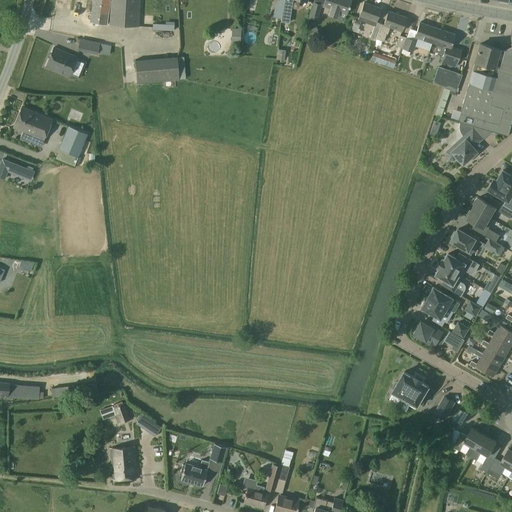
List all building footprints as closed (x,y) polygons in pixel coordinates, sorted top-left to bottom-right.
[(106,24),(138,27),(139,0),(93,0),(90,23),(106,25),(106,24)] [(276,0),(272,16),(281,19),(283,11),(284,2),(284,0),(278,0),(276,0)] [(289,24),(293,0),(284,0),(281,22),(289,24)] [(346,14),(350,0),(324,0),(322,6),(330,9),(328,15),(336,17),(338,12),(346,14)] [(309,15),(319,17),(322,4),(313,2),(309,15)] [(376,22),(380,9),(364,3),(363,2),(359,16),(357,20),(362,22),(364,18),(376,22)] [(401,32),(406,18),(388,11),(384,25),(381,24),(379,30),(376,39),(384,42),(386,35),(387,36),(390,28),(401,32)] [(174,31),(174,22),(166,21),(166,31),(174,31)] [(432,44),(437,29),(419,23),(414,38),(432,44)] [(246,26),(246,39),(256,39),(256,26),(246,26)] [(376,39),(379,30),(374,28),(370,40),(375,41),(376,39)] [(441,62),(455,67),(460,53),(450,49),(455,35),(437,29),(432,44),(436,45),(434,52),(443,55),(441,62)] [(232,31),(231,44),(240,44),(241,32),(232,31)] [(402,48),(406,37),(400,35),(396,46),(402,48)] [(402,48),(413,53),(417,42),(406,37),(402,48)] [(102,43),(102,42),(82,40),(81,50),(101,52),(102,43)] [(458,122),(508,136),(511,121),(511,47),(509,49),(505,51),(504,51),(501,64),(496,62),(499,50),(480,44),(466,92),(458,122)] [(276,59),(285,60),(286,50),(281,50),(282,47),(278,46),(278,49),(277,49),(276,59)] [(70,76),(77,58),(53,48),(46,66),(55,70),(56,67),(62,70),(60,72),(70,76)] [(135,61),(137,84),(179,81),(177,57),(135,61)] [(455,90),(461,75),(438,67),(435,74),(433,82),(440,84),(455,90)] [(444,87),(435,112),(442,115),(451,89),(444,87)] [(20,139),(30,143),(33,135),(44,140),(52,120),(21,107),(13,127),(23,131),(20,139)] [(430,133),(436,134),(440,122),(435,120),(430,133)] [(55,158),(74,166),(87,135),(68,127),(59,149),(55,158)] [(472,147),(490,131),(474,127),(463,137),(464,139),(453,150),(451,147),(448,150),(447,152),(446,154),(446,156),(447,158),(449,159),(451,160),(453,160),(455,159),(456,158),(462,164),(464,163),(466,163),(469,161),(469,158),(476,152),(472,147)] [(29,170),(2,159),(0,164),(0,177),(4,179),(7,171),(25,178),(29,170)] [(495,178),(495,179),(511,188),(511,174),(503,170),(497,180),(495,178)] [(511,209),(511,188),(495,179),(489,189),(507,200),(504,205),(511,209)] [(473,208),(490,218),(496,208),(479,198),(478,199),(477,198),(476,199),(474,202),(474,203),(474,204),(475,204),(473,208)] [(499,211),(510,218),(511,214),(511,209),(504,205),(503,204),(499,211)] [(467,218),(484,228),(490,218),(473,208),(471,211),(470,211),(468,212),(468,213),(467,215),(466,216),(466,217),(467,218)] [(458,247),(468,252),(472,246),(475,248),(480,239),(472,235),(471,237),(458,229),(457,232),(455,231),(451,238),(453,239),(452,241),(459,245),(458,247)] [(485,236),(489,238),(496,242),(500,235),(489,229),(485,236)] [(485,246),(498,254),(503,246),(496,242),(489,238),(485,246)] [(441,263),(463,276),(466,271),(470,273),(473,273),(476,271),(480,265),(462,255),(459,260),(448,254),(445,260),(443,259),(441,263)] [(21,260),(19,266),(31,271),(34,262),(32,262),(21,260)] [(444,286),(462,296),(465,290),(466,286),(464,283),(460,281),(463,276),(441,263),(439,267),(440,268),(436,275),(447,281),(444,286)] [(491,281),(496,284),(500,277),(495,274),(491,281)] [(511,283),(503,278),(499,286),(511,293),(511,283)] [(428,298),(447,309),(454,298),(434,287),(433,287),(429,292),(431,293),(428,298)] [(421,307),(441,319),(447,309),(428,298),(426,302),(425,301),(421,307)] [(465,310),(476,317),(482,308),(470,301),(465,310)] [(453,331),(464,338),(470,328),(458,321),(453,331)] [(428,342),(433,345),(434,344),(436,345),(443,333),(431,326),(431,327),(422,322),(415,334),(427,340),(429,341),(428,342)] [(511,331),(500,324),(495,333),(490,330),(488,333),(494,337),(494,335),(511,345),(511,331)] [(451,348),(458,352),(465,340),(450,331),(447,336),(445,341),(453,346),(451,348)] [(506,356),(511,345),(494,335),(494,337),(490,343),(484,340),(475,335),(473,339),(487,347),(488,346),(506,356)] [(506,356),(488,346),(487,347),(484,354),(469,345),(467,349),(481,358),(482,356),(500,366),(506,356)] [(494,377),(500,366),(482,356),(481,358),(478,364),(472,360),(469,365),(476,368),(476,367),(494,377)] [(393,391),(418,406),(429,386),(422,382),(423,381),(415,376),(414,378),(404,372),(399,382),(397,381),(395,382),(392,387),(393,389),(394,390),(393,391)] [(8,396),(38,399),(39,387),(9,384),(9,383),(0,382),(0,397),(8,398),(8,396)] [(435,412),(446,418),(455,403),(444,397),(435,412)] [(112,408),(118,424),(132,419),(126,403),(112,408)] [(471,457),(484,435),(472,428),(467,437),(461,433),(452,447),(459,451),(464,442),(470,446),(466,454),(471,457)] [(487,472),(495,458),(489,454),(496,442),(484,435),(471,457),(476,460),(481,452),(487,456),(480,468),(487,472)] [(221,462),(226,447),(214,443),(210,459),(221,462)] [(110,448),(112,480),(137,478),(134,447),(110,448)] [(508,477),(509,477),(511,471),(511,451),(509,449),(502,462),(495,458),(487,472),(489,474),(499,479),(503,471),(509,475),(508,477)] [(185,465),(183,465),(180,472),(182,473),(181,479),(202,485),(202,486),(209,462),(202,460),(199,467),(186,463),(185,463),(185,465)] [(282,493),(289,467),(281,464),(280,467),(273,491),(282,493)] [(266,489),(273,491),(280,467),(272,465),(266,489)] [(262,508),(267,493),(262,491),(263,488),(255,485),(256,481),(248,479),(244,481),(243,486),(247,488),(246,494),(245,494),(244,496),(245,496),(243,503),(262,508)] [(220,484),(217,493),(224,496),(227,486),(220,484)] [(301,511),(305,500),(298,498),(298,501),(279,496),(275,511),(278,511),(301,511)] [(313,511),(339,511),(342,500),(334,498),(333,502),(316,497),(313,508),(315,508),(313,511)]
